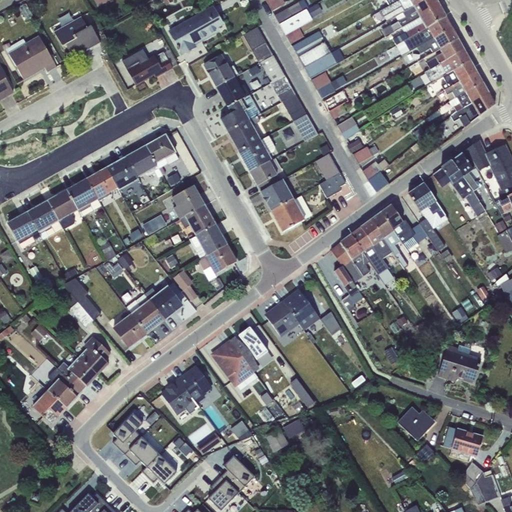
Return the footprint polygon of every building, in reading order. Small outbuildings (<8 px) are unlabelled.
[(285,3),(283,0),(274,0),(268,4),(272,12),(285,3)] [(302,0),(274,16),(279,25),(308,8),(303,0),(302,0)] [(386,22),(396,17),(425,0),(399,0),(389,6),(379,11),(383,18),(384,17),(386,22)] [(385,37),(402,28),(439,7),(435,0),(425,0),(396,17),(399,21),(382,31),(385,37)] [(279,25),(286,36),(299,28),(313,20),(312,19),(322,12),(317,3),(308,8),(279,25)] [(26,4),(19,7),(27,20),(33,17),(26,4)] [(223,24),(213,7),(169,32),(182,55),(195,48),(194,45),(219,31),(217,28),(223,24)] [(396,45),(446,17),(439,7),(402,28),(404,32),(392,39),(396,45)] [(81,17),(54,32),(62,47),(65,45),(72,57),(89,47),(90,49),(101,43),(91,26),(88,28),(81,17)] [(417,48),(452,28),(446,17),(396,45),(402,56),(417,48)] [(142,19),(138,27),(148,32),(152,25),(142,19)] [(257,28),(243,35),(259,64),(261,63),(273,56),(257,28)] [(286,36),(291,45),(304,37),(299,28),(286,36)] [(439,50),(458,39),(452,28),(417,48),(421,54),(430,48),(433,53),(439,50)] [(292,47),(298,58),(325,43),(319,31),(292,47)] [(23,39),(6,49),(24,81),(45,69),(47,73),(57,67),(39,36),(26,43),(23,39)] [(430,68),(464,50),(458,39),(439,50),(442,54),(427,63),(430,68)] [(298,58),(304,69),(331,53),(325,43),(298,58)] [(304,69),(310,79),(344,60),(338,49),(331,53),(304,69)] [(148,60),(143,50),(122,62),(135,86),(154,75),(155,78),(172,68),(163,52),(155,57),(154,56),(148,60)] [(442,76),(470,61),(464,50),(430,68),(430,69),(424,72),(430,84),(443,77),(442,76)] [(222,55),(204,66),(216,87),(235,77),(242,73),(241,71),(237,73),(233,66),(229,68),(222,55)] [(273,56),(261,63),(268,76),(281,69),(273,56)] [(444,91),(476,72),(470,61),(442,76),(443,77),(446,82),(441,85),(444,91)] [(0,99),(13,92),(0,69),(0,99)] [(281,69),(268,76),(272,83),(284,76),(281,69)] [(325,72),(311,81),(316,90),(331,82),(325,72)] [(444,91),(450,102),(482,83),(476,72),(444,91)] [(331,82),(316,90),(321,99),(335,91),(334,91),(347,83),(343,75),(331,82)] [(284,76),(272,83),(270,84),(281,103),(282,102),(295,95),(284,76)] [(235,77),(216,87),(227,107),(250,95),(245,84),(240,87),(235,77)] [(457,113),(489,94),(482,83),(450,102),(449,103),(452,108),(453,108),(457,113)] [(464,129),(495,105),(489,94),(457,113),(450,117),(453,123),(459,119),(464,129)] [(257,116),(261,114),(250,95),(227,107),(231,114),(220,120),(227,133),(257,116)] [(306,115),(295,95),(282,102),(293,122),(306,115)] [(329,113),(343,105),(337,96),(324,103),(329,113)] [(333,120),(347,112),(343,105),(329,113),(333,120)] [(390,112),(395,120),(404,114),(399,107),(390,112)] [(293,122),(304,142),(318,135),(306,115),(293,122)] [(257,116),(227,133),(238,153),(261,140),(253,126),(260,122),(257,116)] [(357,125),(352,117),(337,126),(342,134),(356,126),(357,125)] [(360,131),(356,126),(342,134),(345,140),(360,131)] [(420,128),(413,133),(418,139),(425,134),(420,128)] [(179,159),(165,136),(146,147),(162,176),(166,174),(162,167),(168,164),(168,165),(179,159)] [(261,140),(238,153),(249,173),(270,161),(272,160),(269,155),(274,152),(275,148),(269,136),(261,140)] [(359,140),(348,146),(351,153),(362,146),(359,140)] [(511,160),(505,146),(485,155),(479,141),(467,150),(477,168),(478,171),(489,167),(501,192),(511,186),(511,160)] [(324,157),(329,154),(331,153),(326,145),(320,148),(324,157)] [(358,164),(379,153),(375,146),(369,149),(367,147),(353,155),(358,164)] [(162,176),(146,147),(126,158),(138,179),(146,174),(147,176),(155,172),(158,178),(162,176)] [(467,150),(451,162),(472,192),(478,188),(473,180),(468,174),(476,169),(477,168),(467,150)] [(324,157),(315,162),(326,181),(340,174),(329,154),(324,157)] [(138,179),(126,158),(106,169),(118,189),(119,191),(139,180),(138,179)] [(378,165),(375,161),(362,172),(368,181),(389,165),(384,159),(378,165)] [(280,181),(270,161),(249,173),(260,192),(280,181)] [(451,162),(432,175),(442,189),(451,183),(463,200),(465,198),(477,217),(486,211),(472,192),(451,162)] [(118,189),(106,169),(87,180),(99,202),(111,195),(109,193),(118,189)] [(480,176),(476,169),(468,174),(473,180),(480,176)] [(319,185),(327,199),(341,191),(339,188),(346,184),(340,174),(326,181),(319,185)] [(369,182),(374,192),(385,186),(380,176),(369,182)] [(280,181),(260,192),(271,212),(293,200),(294,199),(283,179),(280,181)] [(99,202),(87,180),(67,191),(78,211),(82,218),(102,207),(99,202)] [(424,184),(408,194),(425,220),(419,224),(428,236),(438,252),(445,247),(433,229),(447,220),(424,184)] [(204,206),(194,186),(171,198),(176,207),(173,209),(179,220),(204,206)] [(501,200),(511,194),(511,186),(501,192),(498,193),(501,200)] [(78,211),(67,191),(47,202),(63,229),(63,230),(74,224),(75,221),(72,215),(78,211)] [(502,214),(511,209),(511,194),(501,200),(495,203),(502,214)] [(271,212),(282,233),(304,220),(293,200),(271,212)] [(63,229),(47,202),(28,213),(41,237),(43,240),(63,229)] [(215,225),(204,206),(179,220),(185,229),(189,226),(195,237),(215,225)] [(403,222),(391,206),(381,213),(401,242),(407,251),(428,236),(419,224),(411,229),(409,230),(403,222)] [(28,213),(8,224),(22,249),(36,242),(35,240),(41,237),(28,213)] [(401,242),(381,213),(371,220),(393,252),(404,269),(408,266),(395,245),(401,242)] [(511,220),(509,215),(503,218),(508,226),(511,224),(511,220)] [(393,252),(371,220),(361,228),(382,259),(393,252)] [(405,220),(403,222),(409,230),(411,229),(405,220)] [(503,220),(495,225),(500,233),(507,228),(503,220)] [(151,223),(143,228),(147,235),(155,231),(151,223)] [(227,245),(215,225),(195,237),(189,240),(201,260),(227,245)] [(382,259),(361,228),(351,235),(370,262),(378,275),(388,268),(382,259)] [(351,235),(331,251),(342,266),(355,283),(370,272),(365,265),(370,262),(351,235)] [(109,242),(100,247),(104,255),(103,255),(106,260),(116,255),(109,242)] [(215,275),(236,263),(227,245),(201,260),(198,261),(204,271),(210,267),(215,275)] [(8,249),(0,255),(0,256),(6,264),(14,257),(8,249)] [(447,250),(441,255),(447,262),(453,258),(447,250)] [(126,254),(119,260),(126,270),(134,264),(126,254)] [(173,255),(166,259),(171,269),(179,264),(173,255)] [(124,271),(118,264),(112,268),(109,263),(105,266),(114,279),(124,271)] [(349,294),(351,297),(359,292),(360,291),(355,283),(342,266),(334,272),(349,294)] [(498,267),(490,272),(495,280),(502,275),(498,267)] [(75,268),(63,275),(66,280),(78,273),(75,268)] [(183,271),(173,279),(183,291),(190,286),(193,283),(183,271)] [(43,274),(36,278),(43,290),(50,287),(43,274)] [(511,278),(509,280),(506,274),(500,279),(495,283),(498,287),(501,285),(511,309),(511,278)] [(71,294),(94,320),(101,315),(86,296),(88,294),(75,279),(63,285),(71,294)] [(157,294),(152,289),(145,294),(165,320),(175,312),(176,313),(176,312),(175,310),(181,305),(181,306),(182,306),(168,286),(157,294)] [(190,286),(183,291),(191,302),(198,297),(190,286)] [(483,287),(477,291),(483,301),(490,297),(483,287)] [(320,319),(299,291),(283,303),(299,324),(304,331),(320,319)] [(349,294),(341,300),(350,312),(356,308),(354,305),(363,298),(359,292),(351,297),(349,294)] [(71,294),(64,300),(71,308),(69,310),(84,328),(94,320),(71,294)] [(126,309),(131,315),(146,335),(165,320),(145,294),(126,309)] [(283,303),(265,316),(281,338),(299,324),(283,303)] [(461,307),(453,313),(457,319),(465,314),(461,307)] [(5,311),(0,314),(0,319),(4,324),(11,319),(5,311)] [(331,312),(321,320),(331,335),(341,329),(331,312)] [(131,315),(113,328),(129,348),(146,335),(131,315)] [(395,321),(389,325),(395,334),(400,330),(395,321)] [(423,322),(416,326),(422,335),(428,330),(423,322)] [(39,325),(31,334),(40,342),(48,333),(39,325)] [(10,326),(0,334),(0,340),(1,342),(14,330),(10,326)] [(235,338),(231,342),(254,374),(262,368),(256,360),(267,351),(249,328),(239,336),(242,340),(239,341),(235,338)] [(110,353),(93,337),(84,346),(86,349),(78,357),(97,375),(108,364),(104,360),(110,353)] [(254,374),(231,342),(213,355),(240,391),(258,379),(254,374)] [(456,377),(474,383),(481,359),(469,356),(470,352),(448,345),(438,377),(455,382),(456,377)] [(431,356),(425,374),(434,377),(440,359),(431,356)] [(82,392),(97,375),(78,357),(69,367),(64,363),(58,369),(82,392)] [(67,408),(82,392),(58,369),(57,368),(47,378),(54,384),(47,391),(67,408)] [(212,388),(197,368),(186,376),(185,375),(178,380),(179,381),(197,405),(205,398),(203,395),(212,388)] [(307,408),(314,403),(296,378),(289,384),(307,408)] [(199,408),(197,405),(179,381),(173,386),(172,385),(167,389),(168,390),(161,395),(177,416),(186,409),(191,415),(199,408)] [(47,391),(32,407),(51,425),(67,408),(47,391)] [(267,392),(260,398),(267,407),(274,401),(267,392)] [(266,408),(260,413),(267,422),(273,417),(266,408)] [(416,441),(434,423),(422,412),(422,413),(419,416),(412,409),(398,424),(416,441)] [(155,412),(146,421),(150,426),(159,416),(155,412)] [(143,424),(133,414),(113,434),(117,439),(113,443),(124,455),(142,437),(136,431),(143,424)] [(300,418),(283,427),(289,438),(306,430),(300,418)] [(242,421),(231,430),(239,440),(243,437),(242,435),(249,430),(242,421)] [(452,449),(457,430),(449,427),(443,447),(452,449)] [(289,445),(279,428),(266,435),(267,437),(266,438),(275,453),(289,445)] [(477,458),(483,437),(457,430),(452,449),(449,456),(469,462),(471,456),(477,458)] [(215,434),(205,442),(210,449),(220,441),(215,434)] [(159,454),(142,437),(124,455),(136,466),(140,462),(146,467),(159,454)] [(185,442),(178,449),(186,456),(193,449),(185,442)] [(205,442),(197,447),(202,454),(210,449),(205,442)] [(427,444),(415,455),(423,463),(435,453),(427,444)] [(159,454),(146,467),(142,472),(153,483),(158,479),(164,485),(177,472),(159,454)] [(413,455),(406,461),(417,472),(423,466),(413,455)] [(221,477),(239,494),(255,478),(233,456),(223,466),(227,470),(221,477)] [(476,483),(483,473),(472,463),(460,478),(471,490),(476,483)] [(406,470),(392,477),(395,484),(409,477),(406,470)] [(483,473),(476,483),(486,503),(501,497),(490,470),(483,473)] [(221,511),(239,494),(221,477),(210,488),(214,492),(208,499),(221,511)] [(476,483),(471,490),(478,506),(486,503),(476,483)] [(102,511),(109,506),(97,494),(92,499),(88,494),(71,511),(102,511)] [(511,511),(511,496),(501,500),(505,511),(511,511)]
